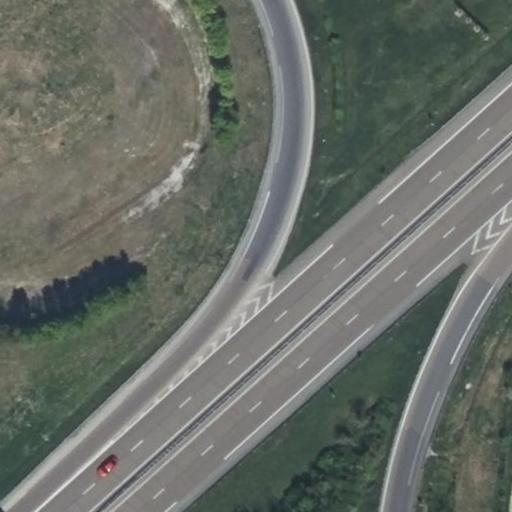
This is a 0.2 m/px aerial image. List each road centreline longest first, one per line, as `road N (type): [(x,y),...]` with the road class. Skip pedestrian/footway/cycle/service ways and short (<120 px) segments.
road 1 (motorway): [(274,0),(290,39),(293,104),(278,221),(223,314),(64,466),(36,511)]
road 2 (motorway): [(511,110),(62,511)]
road 3 (motorway): [(132,511),(511,170)]
road 4 (motorway): [(397,511),(418,414),(464,301),(511,240)]
